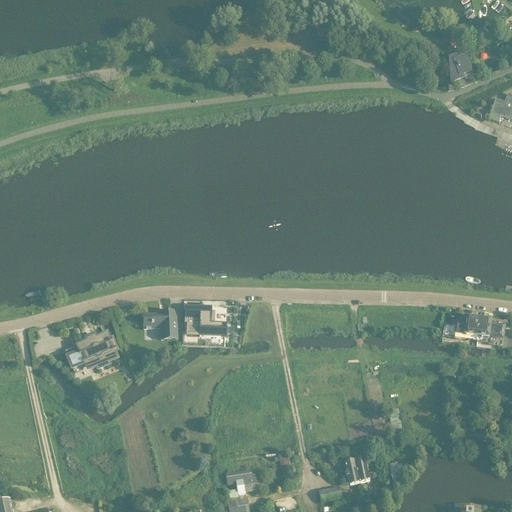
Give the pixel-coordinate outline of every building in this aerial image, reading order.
[(422,48),(435,54),(438,48),(425,42),(422,48)] [(456,62),(452,63),(453,85),(474,77),(465,58),(463,53),(454,56),(456,62)] [(511,96),(508,95),(505,104),(496,101),(489,121),(499,124),(501,118),(511,122),(511,96)] [(210,309),(185,308),(184,321),(185,321),(184,325),(187,325),(186,328),(187,331),(188,333),(189,334),(191,335),(193,336),(199,336),(199,338),(225,339),(225,326),(210,325),(210,309)] [(161,341),(177,341),(176,315),(166,316),(166,313),(155,314),(155,316),(143,317),(143,331),(160,330),(161,341)] [(478,338),(480,321),(476,320),(477,318),(470,317),(469,319),(468,319),(467,328),(457,326),(455,338),(477,341),(478,338)] [(490,340),(492,326),(492,322),(491,322),(491,320),(484,319),(484,321),(480,321),(478,338),(490,340)] [(506,328),(492,326),(490,340),(478,338),(477,341),(482,342),(482,341),(504,343),(506,328)] [(115,358),(112,353),(115,352),(114,351),(111,344),(112,343),(111,342),(108,343),(106,338),(105,338),(104,336),(96,340),(97,341),(95,342),(96,343),(95,344),(91,346),(90,346),(89,344),(88,345),(87,343),(79,347),(80,349),(79,349),(66,354),(65,353),(74,377),(83,373),(82,370),(86,368),(87,370),(88,369),(89,371),(96,368),(97,370),(99,370),(99,369),(106,366),(106,367),(108,366),(106,364),(114,361),(113,359),(115,358)] [(402,434),(398,414),(398,410),(390,411),(394,436),(394,441),(401,440),(400,435),(402,434)] [(495,452),(493,444),(474,447),(474,450),(475,455),(495,452)] [(365,458),(355,459),(357,476),(365,475),(365,478),(380,477),(380,473),(384,472),(384,473),(386,473),(386,472),(393,471),(391,458),(389,458),(389,455),(375,456),(375,454),(365,456),(365,458)] [(198,478),(189,485),(194,492),(204,486),(198,478)] [(246,483),(233,486),(236,500),(244,498),(244,500),(245,500),(246,504),(257,502),(258,508),(270,505),(266,484),(259,486),(258,480),(255,481),(254,479),(245,481),(246,483)] [(321,491),(322,502),(344,499),(342,488),(321,491)] [(361,495),(355,498),(360,507),(365,504),(361,495)] [(198,511),(210,511),(209,505),(210,505),(209,496),(200,498),(202,506),(198,507),(198,511)] [(299,511),(298,497),(273,499),(274,511),(299,511)] [(11,511),(9,501),(0,503),(0,511),(11,511)]
